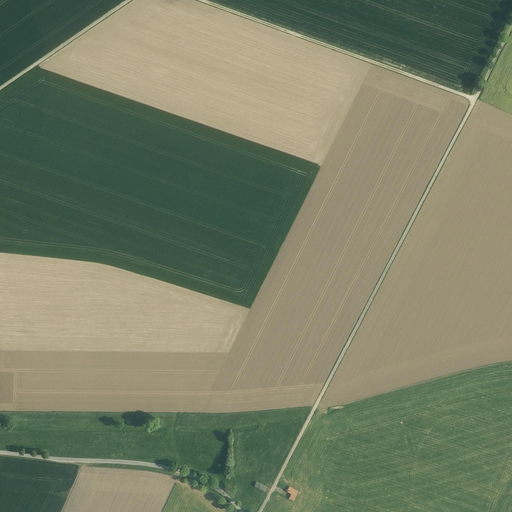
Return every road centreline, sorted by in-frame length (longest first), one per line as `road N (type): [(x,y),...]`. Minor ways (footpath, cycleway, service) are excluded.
road 1 (unclassified): [(260,511),(511,26)]
road 2 (track): [(201,0),(475,99)]
road 3 (unclassified): [(241,511),(187,473),(0,452)]
road 4 (track): [(0,89),(130,0)]
